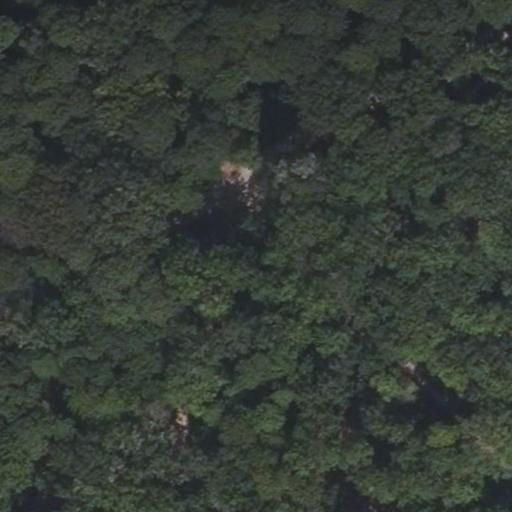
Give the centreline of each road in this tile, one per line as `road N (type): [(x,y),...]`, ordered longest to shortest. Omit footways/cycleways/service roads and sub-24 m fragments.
road 1 (track): [(0,305),(252,176),(511,17)]
road 2 (track): [(252,176),(511,459)]
road 3 (track): [(87,0),(252,176)]
